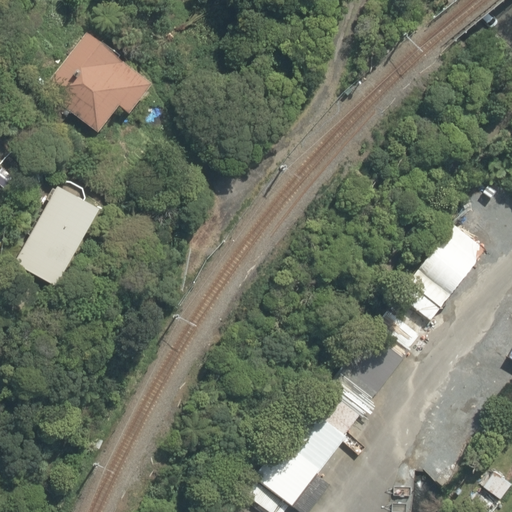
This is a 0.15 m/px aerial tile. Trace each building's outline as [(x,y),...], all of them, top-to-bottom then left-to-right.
[(90,45),(83,40),(43,96),(102,137),(122,108),(143,123),(167,89),(95,38),(90,45)] [(511,199),(478,169),(437,215),(481,254),(503,228),(511,235),(511,199)] [(112,220),(65,191),(19,265),(66,294),(112,220)] [(416,277),(391,312),(396,316),(386,331),(422,356),(445,324),(435,317),(447,299),(416,277)] [(360,319),(249,478),(266,490),(256,503),(268,511),(281,511),(398,346),(360,319)] [(485,377),(511,342),(511,337),(496,325),(467,364),(485,377)] [(415,367),(398,356),(381,381),(398,392),(415,367)] [(397,454),(382,445),(367,469),(383,479),(397,454)] [(487,511),(504,480),(486,470),(466,508),(472,511),(487,511)]
